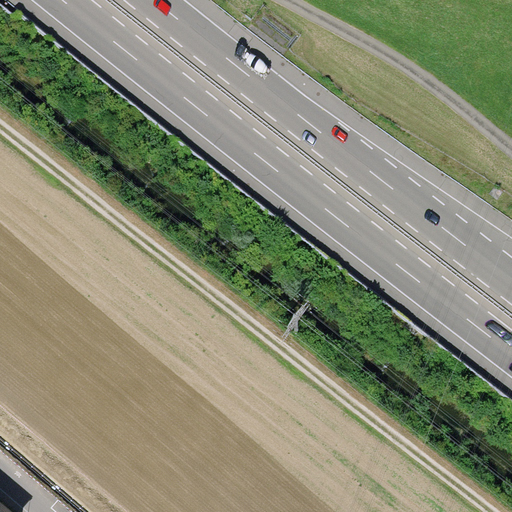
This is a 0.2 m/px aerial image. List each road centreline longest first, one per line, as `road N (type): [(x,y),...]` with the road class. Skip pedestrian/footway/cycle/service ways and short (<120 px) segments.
road 1 (track): [(0,131),(486,511)]
road 2 (motorway): [(61,0),(511,352)]
road 3 (motorway): [(511,277),(154,0)]
road 4 (unclassified): [(288,0),(431,82),(511,148)]
